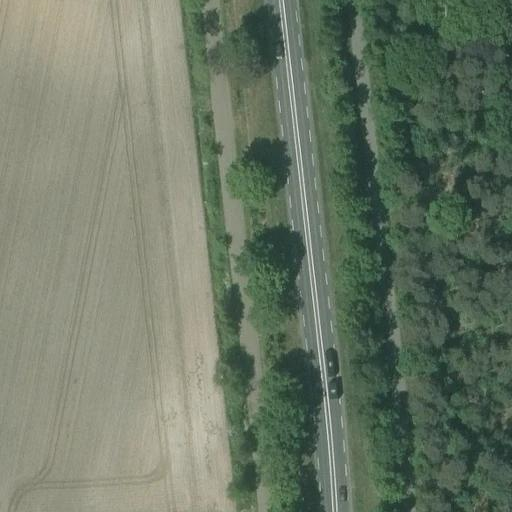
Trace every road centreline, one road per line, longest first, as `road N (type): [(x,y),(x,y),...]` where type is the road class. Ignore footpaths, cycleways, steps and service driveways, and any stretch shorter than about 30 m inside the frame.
road 1 (unclassified): [(264,511),(206,0)]
road 2 (unclassified): [(407,511),(352,0)]
road 3 (primary): [(334,511),(279,0)]
